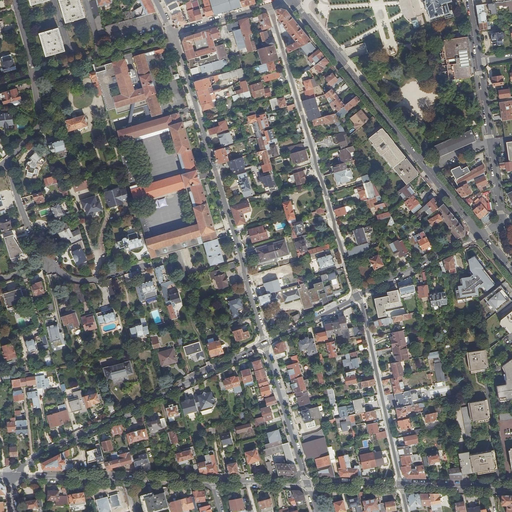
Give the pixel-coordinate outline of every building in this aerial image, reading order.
[(85,17),(79,0),(59,0),(60,0),(65,18),(66,22),(85,17)] [(102,18),(96,0),(89,0),(100,35),(106,33),(102,18)] [(153,13),(156,12),(150,0),(138,0),(140,1),(143,7),(132,12),(135,18),(153,13)] [(193,9),(196,20),(203,18),(197,0),(190,0),(191,1),(193,9)] [(206,16),(214,14),(209,0),(204,0),(207,7),(204,8),(206,16)] [(209,0),(214,14),(214,15),(233,9),(242,7),(239,0),(209,0)] [(448,14),(449,13),(447,3),(451,1),(451,0),(423,0),(426,9),(427,9),(428,13),(430,19),(438,17),(448,14)] [(493,3),(487,4),(488,10),(494,10),(494,6),(502,5),(502,7),(511,5),(511,2),(511,0),(493,3)] [(181,25),(188,23),(187,21),(186,21),(185,20),(187,19),(183,10),(181,11),(177,1),(168,5),(167,6),(175,23),(181,25)] [(482,5),(476,5),(480,30),(490,28),(490,26),(487,26),(485,12),(484,6),(482,6),(482,5)] [(285,27),(296,40),(297,40),(298,41),(287,47),(289,53),(304,45),(312,41),(309,38),(298,24),(287,10),(282,8),(277,10),(276,11),(279,19),(278,22),(281,33),(286,30),(284,28),(285,27)] [(188,10),(191,22),(196,20),(193,9),(189,10),(188,10)] [(128,20),(135,18),(132,12),(131,10),(122,13),(124,19),(127,18),(128,20)] [(155,20),(153,13),(135,18),(128,20),(124,21),(105,26),(107,33),(155,20)] [(268,28),(272,27),(268,15),(265,13),(249,18),(251,27),(263,24),(263,25),(261,25),(261,27),(262,29),(263,30),(268,28)] [(239,21),(248,52),(254,51),(250,39),(249,40),(247,35),(253,33),(251,27),(249,18),(239,21)] [(240,54),(242,54),(248,52),(239,21),(226,25),(229,32),(234,31),(240,54)] [(210,30),(213,40),(216,40),(216,41),(221,40),(218,27),(210,30)] [(59,28),(40,34),(47,56),(65,51),(64,46),(59,28)] [(208,54),(216,51),(214,43),(213,40),(210,30),(201,32),(203,39),(206,38),(209,48),(198,51),(199,56),(200,56),(208,54)] [(267,31),(260,33),(263,42),(270,40),(267,31)] [(206,38),(203,39),(201,32),(185,37),(182,42),(188,60),(199,56),(198,51),(209,48),(206,38)] [(501,32),(494,34),(494,35),(492,36),(493,45),(502,44),(501,38),(502,38),(502,37),(505,37),(504,33),(502,33),(501,32)] [(471,77),(470,67),(469,66),(469,62),(471,62),(472,61),(471,57),(469,57),(468,56),(468,55),(469,55),(468,51),(467,51),(467,50),(470,49),(468,39),(466,37),(444,40),(443,40),(444,44),(444,46),(441,47),(443,60),(446,59),(446,60),(449,60),(449,62),(456,61),(457,61),(458,63),(457,64),(450,65),(447,65),(449,78),(451,80),(457,79),(462,78),(471,77)] [(219,61),(224,59),(227,58),(222,41),(214,43),(216,51),(219,61)] [(312,41),(304,45),(311,52),(317,48),(312,41)] [(263,64),(273,61),(278,60),(273,45),(259,49),(263,64)] [(308,58),(315,66),(325,58),(319,50),(308,58)] [(189,63),(190,69),(219,61),(216,51),(208,54),(209,57),(201,60),(200,56),(199,56),(188,60),(189,61),(189,63)] [(114,119),(144,110),(142,104),(148,102),(150,108),(152,116),(162,113),(144,53),(134,56),(144,88),(134,90),(130,75),(131,74),(131,76),(132,76),(135,75),(135,74),(134,69),(133,68),(128,70),(125,59),(94,67),(95,72),(102,94),(107,110),(108,110),(109,114),(112,113),(114,119)] [(11,55),(2,57),(3,63),(4,67),(3,67),(4,68),(1,69),(2,72),(5,72),(16,69),(15,64),(14,64),(13,60),(11,55)] [(322,67),(329,62),(325,58),(315,66),(320,72),(324,69),(322,67)] [(190,69),(192,75),(201,72),(202,73),(225,67),(226,66),(227,65),(227,64),(227,63),(227,62),(226,61),(226,60),(225,59),(224,59),(219,61),(190,69)] [(263,64),(259,65),(261,72),(267,71),(267,69),(268,69),(269,72),(276,70),(275,66),(276,66),(276,64),(274,64),(273,61),(263,64)] [(224,98),(233,96),(249,91),(246,81),(243,70),(242,68),(194,82),(197,92),(212,87),(209,80),(214,79),(215,82),(238,76),(240,81),(238,82),(240,87),(242,86),(243,89),(241,90),(233,92),(231,86),(228,88),(221,90),(221,88),(213,91),(198,95),(201,105),(212,102),(219,100),(224,98)] [(280,77),(279,71),(263,76),(265,82),(280,77)] [(102,94),(95,72),(91,73),(90,75),(91,77),(92,78),(94,82),(96,81),(96,83),(92,85),(94,89),(95,88),(98,95),(102,94)] [(331,89),(343,80),(341,77),(338,80),(332,73),(329,76),(326,78),(325,79),(328,82),(327,84),(331,89)] [(492,78),(493,81),(493,86),(503,84),(502,76),(492,77),(492,78)] [(312,87),(319,85),(318,83),(317,82),(315,78),(310,80),(310,79),(304,81),(306,90),(313,88),(312,87)] [(257,97),(265,94),(264,90),(261,82),(253,85),(256,93),(257,97)] [(197,92),(198,95),(213,91),(212,87),(197,92)] [(12,94),(11,95),(12,101),(21,99),(20,94),(18,94),(16,89),(11,90),(12,94)] [(333,101),(338,97),(331,89),(326,93),(325,94),(327,98),(329,96),(333,101)] [(500,102),(511,99),(511,96),(510,96),(509,89),(499,91),(500,98),(499,98),(500,102)] [(12,101),(11,95),(9,95),(8,91),(0,93),(0,94),(2,100),(3,99),(4,104),(12,101)] [(234,101),(251,96),(249,91),(233,96),(234,101)] [(349,102),(357,96),(354,93),(346,98),(349,102)] [(346,111),(360,100),(357,96),(349,102),(345,105),(338,110),(335,113),(338,119),(347,112),(346,111)] [(269,99),(272,110),(287,106),(284,97),(278,99),(277,97),(269,99)] [(313,120),(322,117),(316,97),(310,99),(303,101),(309,121),(313,120)] [(335,106),(338,110),(345,105),(338,97),(333,101),(331,103),(330,104),(333,109),(334,108),(333,107),(335,106)] [(21,99),(12,101),(14,107),(21,104),(22,103),(21,99)] [(500,102),(501,111),(511,110),(510,105),(511,104),(511,99),(500,102)] [(201,105),(203,111),(214,108),(212,102),(201,105)] [(148,122),(153,120),(152,116),(150,108),(144,110),(148,122)] [(249,124),(253,123),(258,121),(256,115),(255,110),(250,111),(251,116),(247,117),(249,124)] [(356,130),(369,119),(362,110),(357,114),(356,113),(350,118),(354,123),(354,127),(356,130)] [(502,116),(502,120),(511,118),(511,114),(511,115),(511,110),(501,111),(502,116)] [(0,125),(4,125),(4,128),(9,128),(9,125),(13,124),(11,114),(8,115),(8,113),(1,114),(1,115),(0,115),(0,125)] [(173,251),(179,250),(204,242),(217,238),(183,122),(181,122),(179,113),(177,113),(153,120),(148,122),(118,131),(121,141),(170,126),(184,173),(147,184),(143,185),(145,191),(141,192),(139,183),(130,186),(135,203),(136,205),(145,202),(142,194),(145,193),(147,198),(151,197),(188,186),(199,224),(146,239),(147,243),(152,258),(166,253),(173,251)] [(258,121),(261,130),(265,129),(265,127),(269,126),(265,114),(262,115),(261,113),(256,115),(258,121)] [(339,121),(338,119),(335,113),(322,117),(313,120),(314,125),(327,121),(330,120),(331,123),(334,122),(335,122),(336,123),(335,124),(340,132),(345,131),(341,124),(339,121)] [(84,115),(65,121),(68,131),(74,129),(74,132),(76,133),(82,131),(83,129),(83,127),(87,125),(84,115)] [(505,137),(511,135),(511,118),(502,120),(505,137)] [(208,129),(210,135),(229,129),(226,120),(218,123),(220,126),(208,129)] [(253,123),(257,138),(263,137),(261,130),(258,121),(253,123)] [(263,137),(265,145),(269,144),(268,141),(274,139),(276,138),(273,129),(265,131),(266,136),(263,137)] [(382,154),(393,167),(400,161),(405,158),(392,143),(393,142),(393,141),(390,143),(387,139),(390,137),(387,133),(385,134),(381,129),(369,138),(374,144),(373,144),(381,155),(382,154)] [(439,156),(476,140),(471,129),(434,145),(439,156)] [(342,149),(353,146),(348,137),(346,134),(345,131),(340,132),(336,133),(330,135),(333,143),(336,144),(340,143),(342,149)] [(218,135),(222,146),(228,144),(224,134),(218,135)] [(257,138),(261,151),(266,149),(265,145),(263,137),(257,138)] [(56,151),(58,159),(67,156),(65,149),(66,149),(63,139),(53,142),(49,143),(50,149),(51,149),(51,151),(53,152),(56,151)] [(275,143),(275,142),(269,144),(265,145),(266,149),(268,155),(272,154),(273,156),(279,154),(275,143)] [(405,158),(406,157),(393,142),(392,143),(405,158)] [(289,154),(303,150),(302,143),(287,148),(289,154)] [(345,163),(352,160),(353,160),(351,156),(353,156),(352,152),(355,151),(353,146),(342,149),(340,150),(341,153),(339,154),(342,163),(345,163)] [(215,151),(219,164),(228,161),(229,161),(227,152),(228,152),(229,151),(229,150),(228,149),(226,150),(225,147),(215,151)] [(125,167),(129,183),(134,181),(126,153),(124,153),(122,148),(119,149),(120,150),(123,163),(125,167)] [(262,165),(264,172),(272,169),(271,164),(270,160),(268,155),(266,149),(261,151),(257,152),(258,155),(262,154),(265,164),(262,165)] [(307,155),(305,149),(303,150),(289,154),(292,164),(305,161),(304,156),(307,155)] [(45,160),(35,150),(28,157),(28,158),(27,162),(25,161),(24,165),(26,166),(26,169),(28,170),(26,176),(35,178),(36,177),(38,169),(35,168),(37,163),(42,164),(45,160)] [(331,152),(320,156),(322,161),(327,159),(327,158),(329,157),(329,155),(332,154),(331,152)] [(392,168),(393,167),(382,154),(381,155),(392,168)] [(231,165),(233,171),(245,168),(243,163),(244,163),(243,157),(229,161),(228,161),(229,165),(231,165)] [(417,174),(419,173),(407,158),(405,159),(408,162),(417,174)] [(408,184),(410,182),(418,175),(417,174),(408,162),(405,165),(403,167),(402,166),(403,165),(400,161),(393,167),(407,185),(408,184)] [(511,161),(509,161),(499,163),(500,168),(506,167),(507,170),(511,169),(511,161)] [(114,171),(125,167),(123,163),(112,166),(113,168),(114,171)] [(347,169),(345,163),(342,163),(330,167),(332,171),(330,172),(331,173),(332,173),(333,173),(336,185),(350,181),(350,179),(353,178),(350,168),(347,169)] [(484,175),(485,175),(483,165),(470,171),(467,165),(461,168),(459,165),(452,169),(454,174),(455,173),(456,175),(455,175),(457,179),(455,180),(458,186),(463,184),(467,183),(475,179),(484,175)] [(297,185),(306,183),(303,170),(302,171),(301,167),(292,169),(297,185)] [(246,172),(238,175),(244,197),(253,195),(246,172)] [(269,186),(270,191),(278,189),(275,179),(272,180),(270,174),(259,177),(260,181),(262,181),(264,187),(269,186)] [(366,182),(372,181),(368,174),(361,177),(363,183),(366,182)] [(56,176),(55,175),(44,179),(46,186),(57,182),(56,176)] [(479,187),(485,185),(488,184),(484,175),(475,179),(478,188),(479,187)] [(72,184),(75,191),(89,187),(87,179),(72,184)] [(361,201),(364,200),(380,195),(373,183),(372,181),(366,182),(363,183),(357,185),(357,188),(353,189),(354,193),(359,192),(361,201)] [(415,193),(417,191),(410,182),(408,184),(415,193)] [(456,189),(462,196),(471,192),(467,183),(463,184),(464,186),(456,189)] [(405,201),(415,193),(408,184),(407,185),(398,191),(405,201)] [(68,193),(66,185),(59,187),(60,192),(62,191),(63,195),(68,193)] [(110,207),(117,205),(116,203),(118,202),(119,204),(120,204),(123,203),(123,201),(129,199),(125,188),(119,190),(119,188),(109,191),(110,193),(105,194),(107,202),(109,202),(110,207)] [(272,199),(280,196),(279,190),(278,189),(270,191),(272,199)] [(433,198),(436,195),(434,191),(427,197),(430,200),(433,198)] [(42,192),(33,194),(35,199),(37,199),(38,203),(44,201),(42,192)] [(152,200),(151,197),(147,198),(145,193),(142,194),(145,202),(152,200)] [(81,199),(83,205),(84,205),(85,208),(87,214),(103,209),(100,200),(97,201),(95,195),(81,199)] [(376,210),(386,207),(384,203),(380,195),(364,200),(366,205),(365,206),(366,209),(370,208),(375,206),(376,210)] [(414,197),(409,201),(409,202),(409,203),(410,202),(412,204),(410,206),(412,209),(411,209),(413,213),(422,206),(414,197)] [(430,208),(437,202),(433,198),(430,200),(426,204),(430,208)] [(282,202),(287,218),(288,223),(292,222),(296,221),(290,200),(282,202)] [(473,210),(480,218),(488,212),(480,201),(474,206),(476,208),(473,210)] [(231,207),(239,233),(245,231),(243,224),(245,223),(242,213),(251,210),(248,202),(231,207)] [(433,212),(438,208),(440,206),(437,202),(430,208),(433,212)] [(50,207),(56,218),(65,214),(59,203),(56,204),(50,207)] [(447,235),(451,242),(464,235),(465,231),(444,204),(440,206),(438,208),(443,214),(440,216),(439,214),(428,220),(432,226),(438,222),(443,219),(455,233),(455,234),(452,235),(451,233),(447,235)] [(311,216),(324,213),(322,207),(315,209),(316,211),(310,213),(311,216)] [(334,210),(336,217),(347,213),(346,210),(345,207),(342,207),(335,210),(334,210)] [(376,215),(377,220),(391,216),(389,214),(388,211),(376,215)] [(143,230),(145,237),(151,235),(143,212),(138,213),(140,218),(143,230)] [(492,218),(493,214),(488,212),(480,218),(484,223),(487,222),(489,221),(491,219),(492,218)] [(11,227),(8,219),(0,221),(0,224),(2,230),(11,227)] [(296,235),(302,233),(300,227),(304,226),(302,220),(292,223),(296,235)] [(82,240),(79,229),(72,232),(67,222),(56,227),(63,241),(70,238),(73,244),(82,240)] [(291,233),(292,235),(293,238),(297,237),(296,235),(292,223),(292,222),(288,223),(288,224),(291,233)] [(356,229),(353,230),(357,243),(367,240),(365,233),(372,231),(371,225),(357,229),(356,229)] [(263,226),(249,230),(253,242),(268,238),(266,230),(264,231),(263,226)] [(423,250),(431,246),(423,229),(419,231),(422,238),(418,240),(423,250)] [(143,244),(147,243),(146,239),(145,237),(143,230),(137,232),(128,235),(129,238),(129,239),(128,240),(128,238),(127,237),(126,237),(124,238),(123,239),(123,240),(119,241),(118,242),(120,247),(121,247),(125,246),(125,248),(126,248),(129,247),(130,249),(143,245),(143,244)] [(7,247),(18,244),(15,239),(14,239),(13,238),(14,237),(14,234),(4,237),(7,247)] [(330,248),(336,246),(335,242),(307,251),(303,238),(303,235),(298,237),(297,237),(293,238),(294,243),(296,242),(298,249),(300,249),(301,252),(297,253),(298,257),(311,253),(330,248)] [(220,246),(217,238),(204,242),(211,265),(224,261),(222,254),(219,246),(220,246)] [(73,244),(70,246),(72,252),(78,264),(87,260),(81,249),(85,248),(82,240),(73,244)] [(265,243),(258,245),(259,248),(256,249),(258,255),(262,254),(263,258),(267,257),(268,260),(289,254),(285,240),(266,246),(265,243)] [(400,257),(409,252),(407,247),(403,240),(398,242),(397,240),(390,244),(396,255),(398,254),(400,257)] [(346,249),(348,256),(349,255),(357,253),(370,249),(368,243),(346,249)] [(24,253),(18,244),(7,247),(11,259),(20,256),(20,255),(24,253)] [(335,265),(330,248),(311,253),(313,259),(316,258),(320,269),(335,265)] [(184,276),(186,276),(187,275),(179,250),(173,251),(175,256),(181,277),(184,276)] [(262,254),(258,255),(260,262),(268,260),(267,257),(263,258),(262,254)] [(375,269),(384,265),(378,254),(369,259),(375,269)] [(452,256),(444,260),(445,270),(449,269),(449,274),(457,272),(456,268),(455,268),(453,256),(452,256)] [(469,277),(462,278),(463,286),(461,286),(459,286),(459,287),(459,289),(455,290),(457,300),(472,297),(472,296),(471,295),(478,294),(477,288),(479,286),(481,287),(483,285),(487,290),(493,285),(488,278),(480,269),(482,268),(478,262),(477,263),(474,258),(472,258),(469,259),(471,270),(472,271),(474,273),(472,275),(472,276),(470,278),(469,277)] [(154,266),(159,282),(165,281),(163,273),(166,272),(163,264),(156,267),(156,265),(154,266)] [(216,276),(225,274),(223,268),(210,272),(212,279),(216,277),(216,276)] [(495,283),(482,268),(480,269),(488,278),(493,285),(495,283)] [(133,279),(131,272),(124,274),(127,282),(134,280),(133,279)] [(229,285),(225,274),(216,276),(216,277),(220,288),(229,285)] [(299,284),(306,282),(305,279),(304,276),(297,278),(299,284)] [(330,280),(329,277),(323,279),(327,290),(339,286),(336,278),(330,280)] [(109,299),(117,297),(115,289),(112,280),(111,278),(106,280),(108,286),(107,287),(108,291),(107,291),(109,299)] [(160,284),(171,319),(177,318),(174,307),(174,306),(176,304),(176,303),(182,301),(179,292),(171,294),(170,296),(171,298),(170,298),(171,300),(168,301),(166,294),(168,293),(166,288),(170,284),(178,282),(177,280),(177,278),(160,284)] [(306,282),(313,305),(320,303),(311,278),(308,279),(305,279),(306,282)] [(153,280),(141,283),(146,299),(157,296),(153,280)] [(509,285),(506,281),(496,289),(499,292),(504,288),(504,289),(509,285)] [(36,284),(33,285),(36,295),(44,292),(41,282),(36,284)] [(71,282),(77,304),(85,301),(80,284),(76,284),(71,282)] [(186,282),(192,302),(194,301),(188,282),(186,282)] [(304,309),(313,306),(313,305),(306,282),(299,284),(258,297),(261,305),(279,300),(280,302),(300,297),(304,309)] [(414,285),(399,288),(401,295),(407,294),(407,295),(409,295),(410,293),(415,292),(414,285)] [(430,295),(428,285),(418,287),(419,292),(418,292),(419,297),(430,295)] [(29,302),(25,288),(21,290),(21,288),(14,290),(14,291),(10,292),(10,291),(3,293),(8,310),(13,308),(14,309),(15,309),(16,310),(17,309),(18,309),(19,309),(20,308),(20,307),(21,306),(26,304),(25,303),(29,302)] [(499,292),(496,289),(489,294),(491,297),(493,295),(494,296),(492,298),(500,309),(508,303),(499,292)] [(378,317),(386,315),(386,312),(384,304),(399,301),(397,290),(387,292),(388,296),(375,299),(378,317)] [(438,294),(430,295),(432,306),(445,303),(445,300),(446,299),(444,291),(438,293),(438,294)] [(234,293),(222,296),(223,302),(228,300),(234,317),(240,315),(238,308),(243,306),(240,296),(235,298),(234,293)] [(110,309),(103,311),(104,314),(103,314),(99,316),(98,316),(100,324),(105,323),(106,323),(119,319),(119,316),(116,317),(113,307),(110,308),(110,309)] [(386,315),(387,318),(390,317),(405,314),(404,308),(386,312),(386,315)] [(62,317),(64,325),(73,322),(74,327),(79,325),(74,310),(72,310),(73,313),(67,315),(67,313),(61,314),(62,317)] [(511,331),(511,310),(507,315),(500,319),(500,321),(503,322),(504,323),(504,326),(506,326),(511,332),(511,331)] [(390,317),(391,323),(404,320),(412,318),(411,313),(405,314),(390,317)] [(81,317),(85,329),(97,325),(94,316),(87,317),(86,316),(81,317)] [(338,317),(339,319),(342,334),(343,339),(351,337),(350,332),(345,333),(344,330),(343,329),(347,328),(345,316),(338,317)] [(17,319),(20,328),(26,326),(24,317),(17,319)] [(387,318),(374,321),(375,326),(382,325),(387,324),(386,323),(391,323),(390,317),(387,318)] [(339,319),(332,320),(334,333),(338,332),(339,334),(342,334),(339,319)] [(324,322),(326,328),(326,331),(327,337),(331,336),(331,334),(334,333),(332,320),(324,322)] [(54,346),(65,344),(63,334),(60,335),(60,333),(57,324),(47,327),(49,336),(52,336),(54,346)] [(132,337),(149,333),(147,325),(143,326),(142,324),(135,325),(136,327),(130,328),(132,337)] [(235,336),(237,340),(250,336),(247,327),(243,328),(244,330),(243,330),(242,329),(234,331),(235,336)] [(326,339),(327,343),(329,342),(328,338),(327,337),(326,331),(316,333),(317,341),(326,339)] [(394,340),(391,341),(393,347),(405,344),(406,344),(403,331),(393,333),(393,337),(394,339),(394,340)] [(37,350),(49,346),(46,337),(45,334),(42,336),(44,343),(36,345),(34,338),(25,341),(28,351),(37,348),(37,350)] [(151,338),(154,348),(160,346),(157,336),(151,338)] [(316,345),(314,337),(310,338),(304,340),(304,338),(298,341),(300,350),(307,348),(309,355),(317,352),(316,345)] [(208,344),(211,356),(223,352),(219,340),(208,344)] [(286,346),(284,340),(276,344),(274,349),(277,358),(286,355),(284,349),(283,347),(286,346)] [(194,353),(196,354),(198,359),(205,357),(199,341),(184,346),(187,355),(190,354),(194,353)] [(329,342),(327,343),(330,357),(335,356),(338,355),(334,341),(329,342)] [(5,354),(4,354),(5,360),(4,360),(3,360),(3,361),(3,363),(4,364),(5,365),(6,365),(14,363),(13,360),(17,359),(12,343),(11,342),(8,343),(8,344),(3,346),(4,351),(5,354)] [(393,347),(392,347),(393,352),(395,352),(397,362),(401,361),(409,359),(405,344),(393,347)] [(162,365),(177,360),(173,348),(159,352),(162,365)] [(487,350),(486,349),(467,352),(470,370),(485,368),(489,367),(487,350)] [(338,355),(335,356),(336,360),(342,359),(344,366),(349,365),(350,369),(359,366),(359,363),(360,363),(359,357),(357,357),(351,359),(350,353),(338,355)] [(300,361),(298,354),(291,356),(293,363),(298,362),(300,361)] [(255,370),(264,368),(261,359),(252,361),(255,370)] [(132,373),(129,361),(104,368),(107,380),(132,373)] [(397,362),(392,363),(393,369),(391,369),(393,374),(394,374),(395,378),(401,376),(404,376),(403,371),(404,371),(402,366),(401,361),(397,362)] [(293,363),(287,365),(289,373),(287,374),(288,380),(291,379),(302,376),(298,362),(293,363)] [(442,367),(442,362),(435,363),(438,382),(441,381),(445,381),(442,367)] [(23,373),(31,372),(29,364),(21,365),(23,373)] [(511,364),(506,369),(508,372),(508,377),(509,377),(509,379),(506,379),(507,383),(506,384),(497,385),(499,400),(511,398),(511,364)] [(250,368),(241,371),(242,376),(244,382),(248,381),(249,384),(254,382),(253,380),(251,372),(250,368)] [(266,376),(264,368),(255,370),(258,379),(266,376)] [(42,387),(45,387),(49,386),(48,379),(45,380),(44,370),(35,371),(35,376),(36,384),(37,387),(37,390),(38,393),(42,393),(42,387)] [(357,382),(354,370),(346,372),(347,376),(346,376),(347,385),(357,382)] [(36,384),(35,376),(33,377),(28,378),(20,379),(21,386),(33,384),(34,384),(36,384)] [(235,376),(231,377),(234,387),(235,392),(242,390),(240,383),(239,377),(238,376),(236,377),(235,376)] [(269,385),(266,376),(258,379),(260,387),(269,385)] [(291,379),(295,393),(296,393),(306,390),(302,376),(291,379)] [(395,393),(404,391),(403,388),(404,388),(402,378),(401,376),(395,378),(392,378),(395,393)] [(226,379),(224,380),(226,389),(234,387),(231,377),(226,378),(226,379)] [(13,387),(21,386),(20,379),(13,380),(13,387)] [(374,379),(364,381),(358,382),(359,389),(363,388),(363,386),(376,384),(374,379)] [(272,394),(269,385),(260,387),(263,396),(266,395),(266,396),(272,394)] [(24,400),(24,393),(22,393),(22,390),(13,391),(14,401),(22,399),(23,400),(24,400)] [(38,407),(40,407),(38,393),(37,390),(29,392),(27,392),(28,400),(30,399),(30,398),(33,397),(34,405),(37,404),(38,407)] [(296,393),(300,406),(310,403),(306,390),(296,393)] [(78,400),(80,407),(86,406),(86,407),(92,405),(92,404),(100,401),(97,392),(83,397),(84,398),(78,400)] [(266,399),(268,406),(270,405),(277,403),(275,396),(266,399)] [(64,399),(67,410),(68,412),(74,410),(71,397),(64,399)] [(211,399),(201,402),(203,410),(213,407),(211,399)] [(487,399),(469,402),(469,406),(471,421),(476,420),(476,419),(490,417),(487,399)] [(110,414),(115,412),(112,402),(109,403),(108,401),(106,401),(110,414)] [(196,401),(182,405),(184,415),(198,411),(196,401)] [(396,408),(398,418),(406,416),(406,414),(410,413),(411,413),(411,411),(413,411),(412,407),(419,406),(419,407),(423,407),(422,402),(411,404),(396,408)] [(173,404),(169,405),(170,407),(167,408),(170,421),(181,418),(177,405),(174,406),(173,404)] [(268,406),(261,408),(263,416),(254,419),(256,427),(265,425),(264,421),(273,418),(270,405),(268,406)] [(338,407),(341,418),(348,416),(346,405),(338,407)] [(320,411),(319,406),(301,411),(303,415),(302,416),(303,418),(304,419),(305,422),(306,422),(308,428),(316,425),(314,420),(322,418),(320,411)] [(462,407),(467,439),(474,438),(471,421),(469,406),(462,407)] [(63,422),(70,420),(68,412),(67,410),(60,412),(48,416),(51,427),(64,423),(63,422)] [(377,418),(375,410),(366,412),(365,412),(367,420),(377,418)] [(437,416),(436,412),(426,415),(427,417),(425,418),(426,422),(436,420),(436,416),(437,416)] [(511,419),(511,412),(500,414),(501,421),(511,419)] [(16,433),(28,432),(27,420),(19,420),(19,418),(21,418),(21,414),(21,415),(15,415),(15,417),(16,430),(16,433)] [(341,418),(336,419),(336,422),(337,423),(348,420),(349,424),(351,424),(350,419),(349,416),(348,416),(341,418)] [(9,431),(13,430),(16,430),(15,417),(8,418),(9,431)] [(167,426),(165,418),(149,422),(151,431),(163,428),(163,427),(167,426)] [(409,418),(398,420),(399,426),(401,425),(402,429),(412,427),(411,422),(410,422),(409,418)] [(379,432),(377,422),(368,424),(370,434),(378,432),(379,432)] [(121,423),(110,428),(113,436),(118,435),(124,433),(121,423)] [(251,423),(236,427),(238,433),(248,430),(249,434),(254,433),(251,423)] [(265,425),(256,427),(259,437),(260,443),(267,441),(266,437),(263,437),(262,431),(267,430),(265,425)] [(146,428),(127,434),(129,442),(149,437),(146,428)] [(286,434),(284,428),(271,431),(273,436),(279,434),(280,436),(286,434)] [(303,436),(305,442),(325,437),(323,428),(318,431),(303,436)] [(176,430),(168,432),(170,438),(177,436),(182,435),(181,432),(177,433),(176,430)] [(231,432),(221,435),(223,445),(233,442),(231,432)] [(407,444),(418,442),(417,434),(416,434),(398,438),(399,442),(406,441),(407,444)] [(305,442),(302,443),(306,459),(313,457),(315,459),(319,476),(335,476),(331,460),(328,447),(325,437),(305,442)] [(111,440),(103,442),(105,451),(113,449),(111,440)] [(297,471),(289,442),(262,450),(264,457),(284,451),(288,464),(276,463),(279,475),(294,475),(297,471)] [(97,448),(87,451),(88,454),(88,463),(97,460),(98,462),(105,460),(104,459),(104,458),(103,456),(100,444),(97,445),(97,448)] [(400,456),(401,456),(410,455),(413,455),(410,445),(398,447),(400,456)] [(177,454),(179,462),(180,464),(189,462),(189,459),(194,458),(193,456),(196,455),(193,446),(185,449),(185,451),(177,454)] [(71,448),(42,463),(44,469),(75,470),(74,465),(73,464),(67,464),(66,459),(65,459),(65,458),(72,457),(71,448)] [(257,449),(254,450),(246,452),(249,463),(260,460),(257,451),(257,449)] [(213,450),(209,451),(211,459),(212,463),(206,465),(208,473),(218,473),(213,450)] [(473,471),(473,472),(477,472),(477,471),(497,468),(494,450),(470,454),(473,471)] [(105,462),(107,471),(112,471),(113,469),(113,468),(121,465),(118,455),(117,451),(114,452),(114,453),(112,454),(113,460),(105,462)] [(375,458),(376,466),(388,463),(387,456),(383,457),(382,451),(374,452),(375,458)] [(118,455),(121,465),(132,462),(132,461),(130,452),(118,455)] [(361,454),(357,454),(359,463),(362,462),(368,460),(368,459),(375,458),(374,452),(361,455),(361,454)] [(473,471),(470,454),(470,452),(458,454),(460,462),(460,465),(461,467),(462,473),(473,471)] [(436,454),(432,455),(424,456),(425,465),(435,463),(435,462),(441,461),(439,453),(436,454)] [(134,460),(137,471),(143,472),(143,469),(144,469),(143,465),(144,463),(149,462),(147,454),(134,458),(134,460)] [(348,454),(344,455),(349,476),(349,477),(358,477),(358,465),(354,465),(354,468),(351,468),(348,454)] [(420,461),(422,460),(421,454),(413,455),(414,462),(420,461)] [(349,476),(344,455),(339,456),(342,469),(339,470),(340,476),(349,476)] [(401,456),(403,466),(411,465),(410,463),(412,462),(410,455),(401,456)] [(192,460),(195,473),(201,473),(198,463),(197,458),(192,459),(192,460)] [(363,468),(376,466),(375,458),(368,459),(368,460),(362,462),(363,468)] [(198,463),(201,473),(208,473),(206,465),(212,463),(211,459),(198,463)] [(269,475),(274,475),(270,461),(266,462),(269,475)] [(237,462),(228,464),(227,464),(229,474),(240,474),(237,462)] [(407,478),(426,478),(423,465),(421,465),(416,466),(416,468),(417,468),(417,470),(412,470),(411,465),(403,466),(401,466),(403,474),(407,478)] [(451,479),(463,479),(462,475),(462,474),(462,473),(461,467),(449,469),(448,469),(451,479)] [(59,490),(48,490),(48,500),(59,500),(59,490)] [(193,491),(194,496),(196,503),(205,501),(204,491),(198,491),(198,490),(193,491)] [(294,496),(288,498),(289,502),(291,501),(295,500),(296,502),(305,499),(304,494),(299,490),(293,490),(294,496)] [(73,494),(69,495),(71,507),(86,504),(84,492),(73,494)] [(166,495),(165,492),(155,495),(155,493),(154,494),(153,492),(141,495),(145,511),(149,511),(169,507),(166,495)] [(431,504),(429,493),(411,493),(408,497),(411,510),(417,508),(416,506),(423,506),(423,505),(431,504)] [(441,506),(439,494),(429,493),(431,504),(432,509),(433,511),(438,510),(438,509),(437,507),(441,506)] [(511,511),(511,495),(503,495),(502,504),(508,505),(507,511),(511,511)] [(191,497),(181,500),(184,511),(189,511),(188,509),(194,507),(195,510),(197,509),(197,507),(196,503),(194,496),(191,497)] [(96,500),(99,511),(111,511),(112,511),(108,497),(96,500)] [(360,505),(358,497),(348,500),(349,507),(352,507),(353,510),(356,509),(356,506),(360,505)] [(44,511),(43,499),(41,498),(38,498),(37,499),(26,501),(27,509),(38,507),(39,510),(40,511),(41,511),(42,511),(44,511)] [(252,511),(252,509),(246,511),(245,509),(244,509),(242,498),(230,500),(231,506),(232,510),(230,510),(231,511),(232,511),(233,511),(252,511)] [(382,510),(381,504),(378,504),(377,498),(370,500),(372,511),(379,511),(379,510),(382,510)] [(270,499),(260,501),(262,511),(266,511),(274,510),(270,499)] [(178,511),(184,511),(181,500),(170,503),(172,511),(178,511)] [(342,511),(347,511),(344,500),(334,502),(336,511),(342,511)] [(372,511),(370,500),(364,501),(366,511),(363,511),(362,511),(372,511)] [(396,501),(381,503),(381,504),(382,510),(382,511),(387,511),(397,510),(396,501)] [(465,501),(455,503),(457,511),(460,511),(461,510),(466,509),(465,501)]
